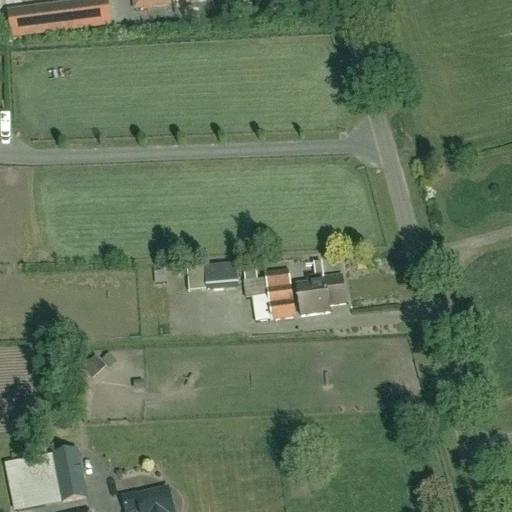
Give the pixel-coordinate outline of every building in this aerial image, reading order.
[(8,14),(11,39),(111,27),(107,1),(8,14)] [(313,265),(315,281),(308,282),(309,285),(296,287),(301,319),(330,315),(329,308),(345,306),(342,277),(324,280),(322,264),(313,265)] [(189,295),(207,293),(238,291),(237,266),(186,269),(189,295)] [(245,283),(258,282),(256,269),(243,270),(245,283)] [(272,323),(296,320),(289,272),(265,275),(266,281),(271,321),(272,323)] [(247,300),(252,299),(255,323),(271,321),(266,281),(258,282),(245,283),(247,300)] [(14,511),(26,511),(62,505),(87,499),(77,451),(51,455),(51,456),(5,466),(14,511)] [(172,511),(168,492),(138,499),(137,497),(122,500),(125,511),(136,511),(139,511),(172,511)]
